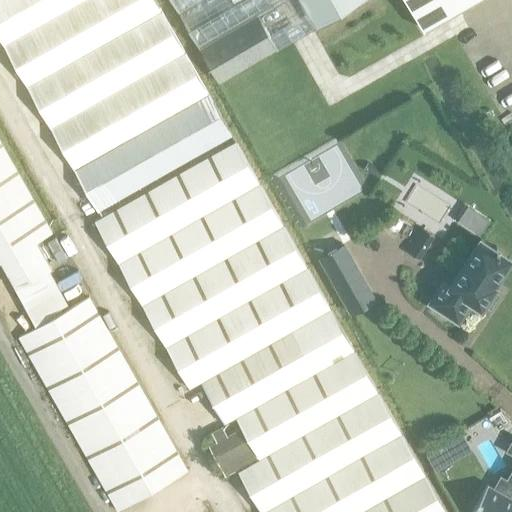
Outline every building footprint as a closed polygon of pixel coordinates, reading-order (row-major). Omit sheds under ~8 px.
[(232,135),(155,0),(0,0),(0,35),(98,209),(232,135)] [(173,0),(198,44),(256,11),(277,48),(359,0),(173,0)] [(408,0),(419,20),(424,28),(473,0),(408,0)] [(256,11),(198,44),(220,81),(277,48),(256,11)] [(51,265),(36,240),(51,231),(47,224),(0,140),(0,260),(1,260),(16,286),(46,268),(51,265)] [(446,511),(401,431),(398,425),(354,348),(330,306),(236,142),(95,220),(189,387),(200,380),(224,421),(236,414),(260,454),(238,467),(263,511),(446,511)] [(368,161),(363,170),(378,178),(383,170),(368,161)] [(468,202),(459,219),(483,231),(492,215),(468,202)] [(420,226),(406,249),(419,258),(434,235),(420,226)] [(481,238),(463,265),(451,284),(445,280),(431,302),(458,319),(471,299),(481,306),(494,286),(492,284),(510,258),(499,250),(500,248),(496,246),(495,248),(481,238)] [(318,257),(350,315),(376,300),(344,242),(318,257)] [(188,469),(89,296),(20,336),(81,444),(113,499),(119,509),(188,469)] [(215,439),(208,443),(225,471),(255,454),(247,441),(248,441),(238,424),(225,431),(221,425),(211,431),(215,439)] [(511,511),(511,440),(507,450),(511,452),(511,470),(507,479),(501,476),(494,488),(487,484),(471,511),(511,511)]
